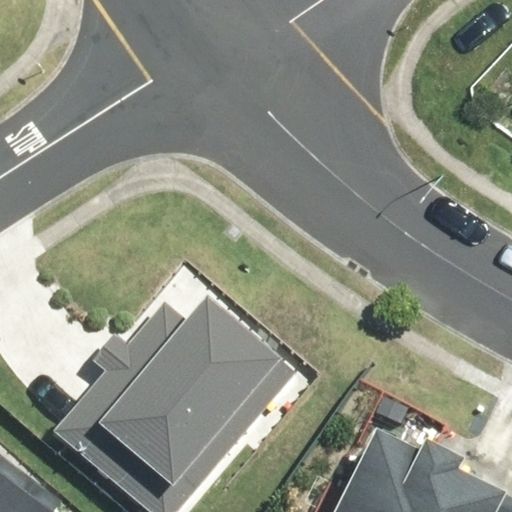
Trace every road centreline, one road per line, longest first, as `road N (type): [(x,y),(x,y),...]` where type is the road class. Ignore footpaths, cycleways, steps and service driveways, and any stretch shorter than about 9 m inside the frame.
road 1 (residential): [(224,47),(407,247),(511,294)]
road 2 (residential): [(0,195),(224,47)]
